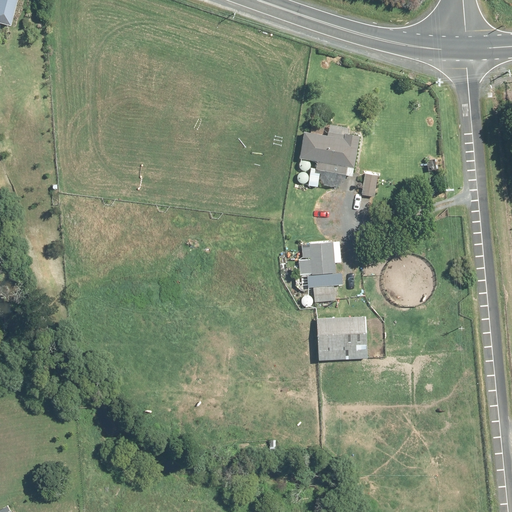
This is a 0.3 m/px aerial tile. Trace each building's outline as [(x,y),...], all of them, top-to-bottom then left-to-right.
[(0,0),(0,22),(11,26),(19,0),(0,0)] [(347,136),(304,131),(300,159),(313,161),(310,184),(343,188),(345,175),(354,176),(359,135),(347,134),(347,136)] [(379,175),(365,174),(363,195),(377,196),(379,175)] [(333,273),(331,242),(302,243),(303,258),(300,259),(301,275),(333,273)] [(333,285),(313,287),(315,302),(335,299),(333,285)] [(364,316),(317,318),(319,360),(367,358),(364,316)]
